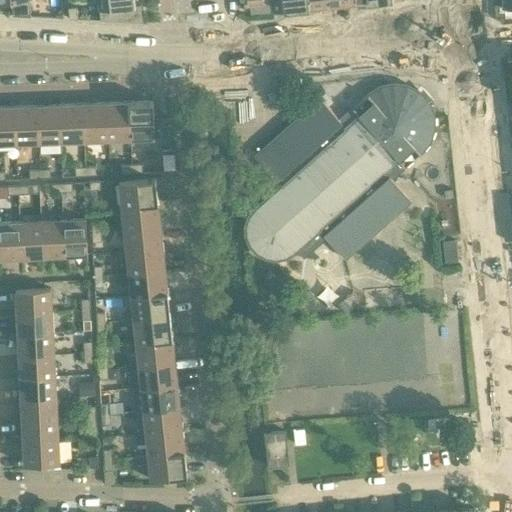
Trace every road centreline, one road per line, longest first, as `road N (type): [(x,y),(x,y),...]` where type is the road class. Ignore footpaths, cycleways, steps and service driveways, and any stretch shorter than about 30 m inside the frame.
road 1 (tertiary): [(511,442),(470,37)]
road 2 (residential): [(222,497),(180,149)]
road 3 (residential): [(470,37),(235,57)]
road 4 (residential): [(283,496),(511,475)]
road 5 (residential): [(0,489),(222,497)]
road 6 (residential): [(172,61),(0,59)]
